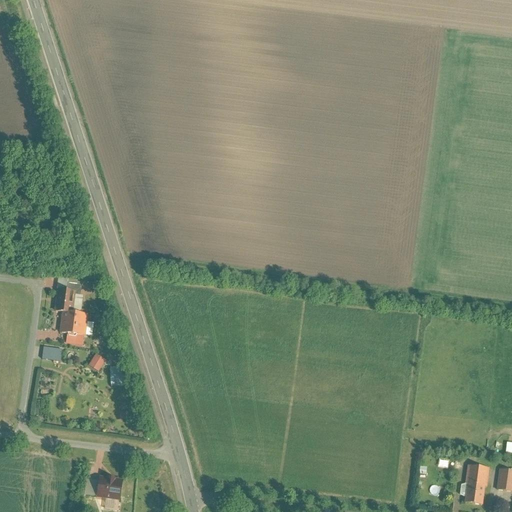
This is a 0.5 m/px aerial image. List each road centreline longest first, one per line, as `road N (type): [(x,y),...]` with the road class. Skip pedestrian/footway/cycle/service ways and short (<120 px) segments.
road 1 (tertiary): [(180,447),(33,0)]
road 2 (residential): [(22,434),(38,287),(0,275)]
road 3 (residential): [(180,447),(170,454),(22,434)]
road 4 (residential): [(191,494),(338,511)]
